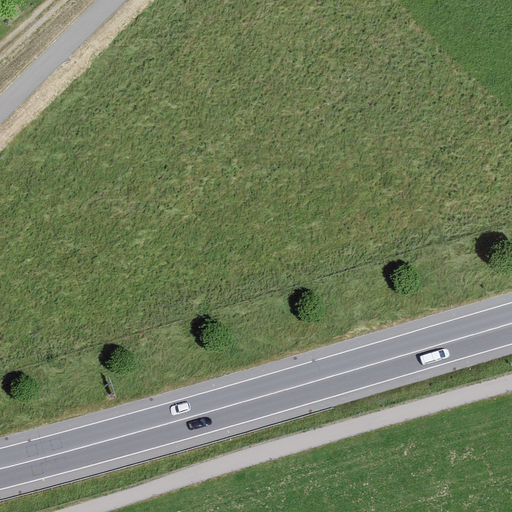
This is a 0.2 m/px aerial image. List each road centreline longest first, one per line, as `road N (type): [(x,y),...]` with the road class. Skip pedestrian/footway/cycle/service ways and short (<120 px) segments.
road 1 (trunk): [(0,467),(511,321)]
road 2 (residential): [(111,0),(0,109)]
